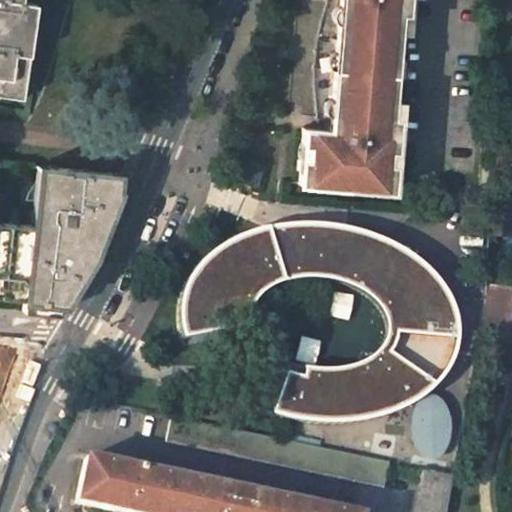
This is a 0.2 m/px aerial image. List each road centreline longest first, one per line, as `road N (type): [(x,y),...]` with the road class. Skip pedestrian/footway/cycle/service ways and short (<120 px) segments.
road 1 (residential): [(70,349),(230,0)]
road 2 (residential): [(0,490),(70,349)]
